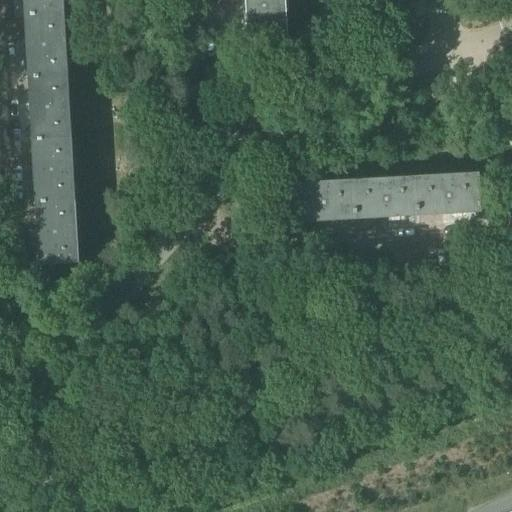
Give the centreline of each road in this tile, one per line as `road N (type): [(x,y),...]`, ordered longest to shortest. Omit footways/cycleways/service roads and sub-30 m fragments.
road 1 (residential): [(45,368),(250,139),(450,50)]
road 2 (residential): [(0,78),(0,279)]
